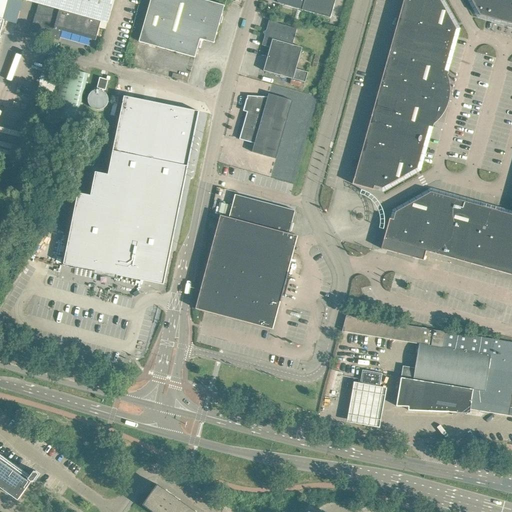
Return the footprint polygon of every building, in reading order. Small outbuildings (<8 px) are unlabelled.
[(0,0),(0,18),(4,20),(9,0),(0,0)] [(108,23),(114,0),(26,0),(59,9),(101,21),(108,23)] [(225,5),(205,0),(150,0),(139,42),(195,57),(200,39),(214,43),(225,5)] [(276,0),(278,3),(302,10),(330,18),(335,0),(276,0)] [(417,168),(429,126),(433,127),(434,124),(438,120),(442,115),(445,110),(448,105),(449,99),(450,93),(450,87),(449,81),(447,75),(448,72),(445,71),(456,29),(439,0),(403,0),(353,184),(374,190),(375,186),(382,188),(417,168)] [(511,0),(471,0),(480,15),(511,24),(511,0)] [(96,40),(101,21),(59,9),(58,15),(41,15),(41,14),(36,14),(30,32),(59,40),(62,30),(95,39),(95,40),(96,40)] [(297,29),(269,21),(262,45),(270,48),(263,71),(293,79),(305,82),(308,72),(296,69),(302,48),(293,45),(297,29)] [(108,80),(100,78),(97,88),(105,90),(108,80)] [(38,93),(54,96),(57,83),(41,79),(38,93)] [(276,159),(292,101),(269,94),(268,97),(247,96),(247,105),(249,106),(239,139),(255,143),(252,152),(276,159)] [(78,192),(63,264),(164,285),(164,284),(199,111),(125,96),(109,174),(95,171),(90,195),(78,192)] [(511,214),(431,192),(396,212),(394,219),(390,218),(384,239),(381,249),(423,260),(426,251),(511,275),(511,214)] [(273,329),(287,276),(298,236),(289,233),(295,210),(235,194),(229,217),(220,215),(195,309),(273,329)] [(511,342),(346,315),(342,330),(342,331),(419,344),(415,368),(403,366),(396,406),(409,407),(408,410),(446,412),(446,408),(470,409),(473,389),(482,391),(479,410),(511,415),(511,342)] [(378,393),(382,374),(363,370),(360,385),(360,389),(377,392),(378,393)] [(386,393),(353,387),(346,427),(379,433),(386,393)] [(0,484),(19,499),(32,481),(34,482),(40,474),(36,470),(30,478),(0,457),(0,484)] [(154,511),(183,511),(187,506),(175,497),(176,496),(171,493),(170,494),(158,485),(144,504),(154,511)]
